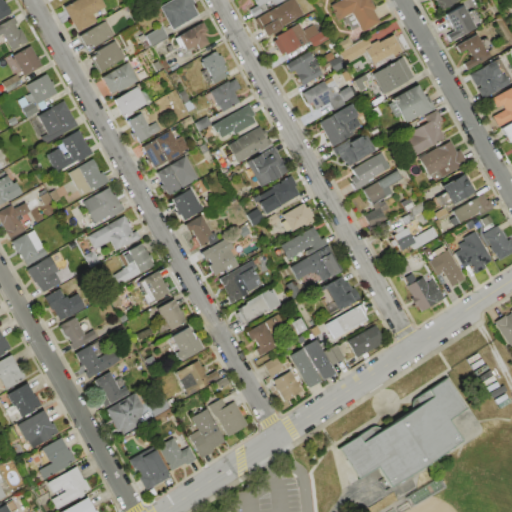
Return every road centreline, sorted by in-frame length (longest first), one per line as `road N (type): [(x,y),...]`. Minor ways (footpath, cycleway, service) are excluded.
road 1 (residential): [(274,434),(29,0)]
road 2 (residential): [(511,278),(154,511)]
road 3 (residential): [(410,345),(214,0)]
road 4 (residential): [(133,511),(0,275)]
road 5 (residential): [(511,202),(398,0)]
